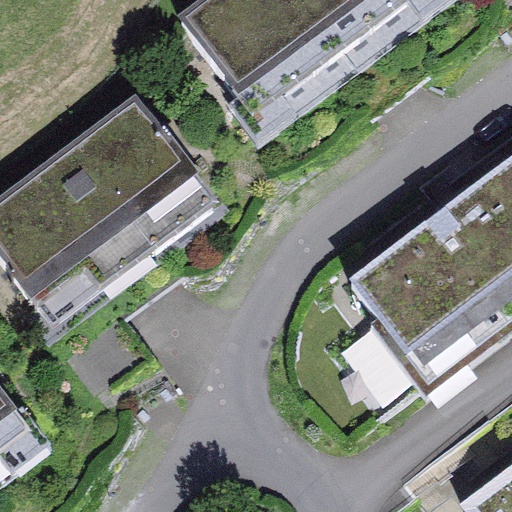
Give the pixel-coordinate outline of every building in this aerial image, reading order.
[(447,0),(228,0),(191,29),(277,141),(453,7),(447,0)] [(215,213),(138,112),(0,216),(0,275),(49,339),(215,213)] [(511,172),(354,293),(430,392),(511,329),(511,172)] [(0,406),(0,486),(39,457),(0,406)] [(511,511),(511,481),(471,511),(511,511)]
